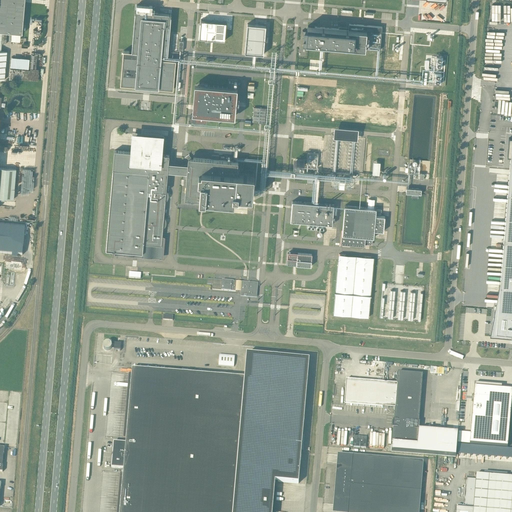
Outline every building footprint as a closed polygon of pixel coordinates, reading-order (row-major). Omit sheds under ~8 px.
[(0,0),(0,31),(22,33),(25,0),(0,0)] [(171,14),(135,10),(132,52),(123,51),(123,55),(120,84),(142,86),(142,84),(152,85),(152,87),(173,89),(176,60),(165,59),(165,55),(168,55),(171,14)] [(201,20),(200,38),(225,40),(227,22),(201,20)] [(247,23),(245,52),(263,54),(266,25),(247,23)] [(306,41),(306,43),(380,50),(382,26),(349,23),(349,29),(307,26),(307,28),(305,28),(305,31),(303,31),(303,33),(303,35),(303,36),(302,37),(305,38),(304,41),(306,41)] [(11,66),(29,68),(30,58),(12,56),(11,66)] [(435,56),(434,66),(442,67),(443,57),(435,56)] [(192,118),(207,119),(207,114),(235,116),(238,86),(196,83),(193,112),(192,112),(191,113),(190,113),(190,114),(190,115),(190,116),(191,117),(192,118)] [(162,136),(133,134),(131,152),(115,150),(106,250),(115,250),(115,254),(133,256),(133,252),(143,253),(143,244),(161,246),(169,155),(160,154),(162,136)] [(494,312),(493,333),(511,334),(511,332),(511,331),(511,137),(509,137),(507,156),(511,157),(510,161),(506,206),(501,273),(498,307),(498,312),(494,312)] [(307,166),(317,167),(318,154),(308,153),(307,166)] [(187,173),(185,198),(186,198),(235,202),(235,196),(254,197),(256,174),(237,172),(238,161),(218,159),(219,155),(212,155),(212,159),(191,157),(189,155),(187,157),(188,159),(188,164),(187,173)] [(0,197),(14,199),(16,169),(0,167),(0,197)] [(334,205),(292,201),(290,221),(333,224),(334,205)] [(342,230),(342,235),(372,238),(374,238),(375,231),(384,231),(385,217),(376,216),(377,208),(344,206),(342,230)] [(0,220),(0,251),(23,254),(25,223),(0,220)] [(288,252),(287,264),(311,266),(312,254),(288,252)] [(373,263),(338,260),(333,314),(369,317),(373,263)] [(222,280),(221,290),(248,293),(248,295),(255,296),(255,288),(253,288),(253,283),(222,280)] [(392,302),(396,303),(396,309),(390,308),(390,311),(384,310),(383,318),(421,321),(423,295),(422,288),(422,291),(420,290),(419,288),(419,289),(417,288),(414,289),(414,290),(413,287),(409,288),(409,291),(401,290),(400,299),(395,300),(404,300),(392,302)] [(103,346),(103,347),(104,347),(104,348),(104,349),(105,350),(106,350),(107,351),(108,351),(109,350),(110,350),(111,349),(111,348),(112,348),(112,347),(112,346),(112,345),(111,345),(111,344),(110,343),(109,342),(108,342),(107,342),(106,342),(105,343),(104,344),(104,345),(103,346)] [(273,357),(247,354),(244,378),(132,369),(126,443),(114,442),(112,468),(123,469),(119,511),(272,511),(275,482),(298,484),(300,464),(301,459),(304,424),(304,419),(307,384),(308,379),(309,360),(278,357),(273,356),(273,357)] [(220,354),(219,365),(234,367),(235,355),(220,354)] [(423,374),(398,372),(397,384),(347,380),(346,380),(344,405),(345,405),(388,408),(393,408),(393,409),(395,409),(394,420),(393,420),(393,421),(394,422),(394,427),(393,427),(393,428),(392,443),(417,445),(418,430),(419,430),(419,429),(418,429),(419,424),(420,424),(420,422),(419,422),(423,374)] [(458,432),(457,443),(507,448),(507,446),(510,416),(511,392),(511,390),(502,390),(502,386),(490,385),(490,387),(487,386),(485,386),(486,385),(475,384),(474,396),(473,399),(470,433),(458,432)] [(459,456),(511,458),(511,448),(460,445),(459,456)] [(337,478),(337,481),(336,483),(336,486),(336,488),(336,491),(337,494),(337,497),(338,499),(349,500),(347,511),(419,511),(423,462),(351,455),(351,456),(353,456),(351,471),(341,470),(339,472),(338,475),(337,478)] [(511,511),(511,477),(476,474),(476,479),(466,478),(463,508),(456,507),(455,511),(511,511)]
